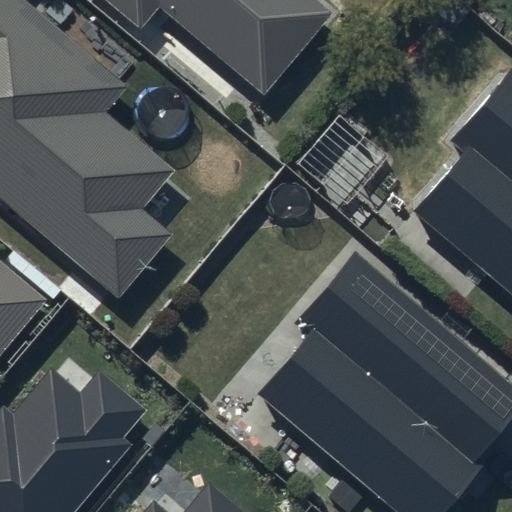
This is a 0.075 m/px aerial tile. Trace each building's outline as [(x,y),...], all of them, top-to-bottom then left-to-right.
[(0,0),(0,200),(118,303),(171,242),(142,217),(174,181),(106,122),(126,99),(12,0),(0,0)] [(159,18),(262,104),(329,24),(300,0),(94,0),(141,39),(159,18)] [(461,162),(409,225),(511,308),(511,87),(504,80),(446,150),(461,162)] [(250,408),(380,511),(437,511),(511,417),(511,396),(344,262),(285,336),(299,347),(250,408)] [(0,360),(41,309),(0,275),(0,360)] [(145,409),(98,370),(80,392),(53,370),(13,418),(2,408),(0,410),(0,511),(75,511),(131,446),(121,438),(145,409)] [(243,511),(208,483),(183,511),(165,511),(152,501),(142,511),(243,511)]
